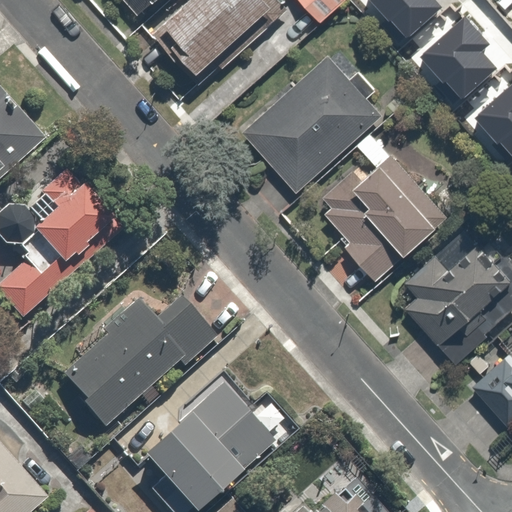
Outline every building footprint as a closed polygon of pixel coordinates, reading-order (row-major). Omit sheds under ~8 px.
[(284,12),(273,0),(174,0),(145,25),(195,86),(284,12)] [(289,0),(309,23),(335,0),(289,0)] [(478,83),(445,42),(412,69),(445,110),(478,83)] [(239,135),(290,193),(346,145),(364,129),(380,115),(329,56),(239,135)] [(511,75),(506,79),(511,86),(511,112),(500,122),(511,137),(511,152),(500,162),(511,176),(511,75)] [(0,185),(49,142),(0,86),(0,185)] [(440,215),(364,129),(346,145),(360,162),(307,208),(368,278),(440,215)] [(75,168),(45,194),(68,221),(45,241),(68,267),(46,286),(30,268),(0,294),(31,330),(142,234),(103,188),(97,193),(75,168)] [(511,269),(462,215),(396,277),(413,296),(402,306),(449,357),(492,318),(482,307),(511,279),(511,269)] [(223,340),(192,302),(164,325),(139,295),(94,333),(104,346),(62,381),(109,436),(223,340)] [(511,356),(508,360),(500,350),(467,379),(506,424),(511,418),(511,356)] [(200,511),(214,511),(286,448),(227,382),(148,453),(200,511)] [(0,511),(44,511),(53,505),(30,481),(45,463),(0,427),(0,511)] [(292,511),(392,511),(362,479),(326,511),(323,511),(309,497),(292,511)]
